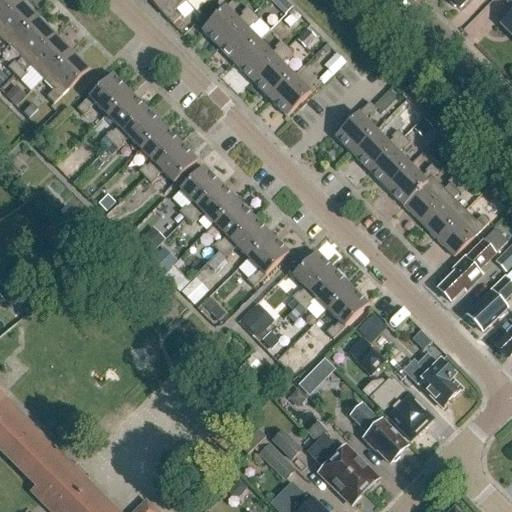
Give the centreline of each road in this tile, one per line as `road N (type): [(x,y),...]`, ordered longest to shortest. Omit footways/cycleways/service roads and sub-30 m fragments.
road 1 (residential): [(453,461),(495,417),(497,389),(116,0)]
road 2 (residential): [(511,106),(407,0)]
